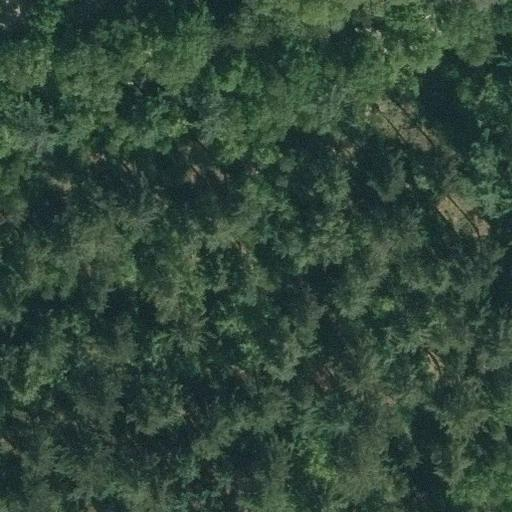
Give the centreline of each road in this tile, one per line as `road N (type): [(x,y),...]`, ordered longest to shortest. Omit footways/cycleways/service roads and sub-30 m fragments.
road 1 (track): [(0,71),(483,0)]
road 2 (track): [(487,33),(511,386)]
